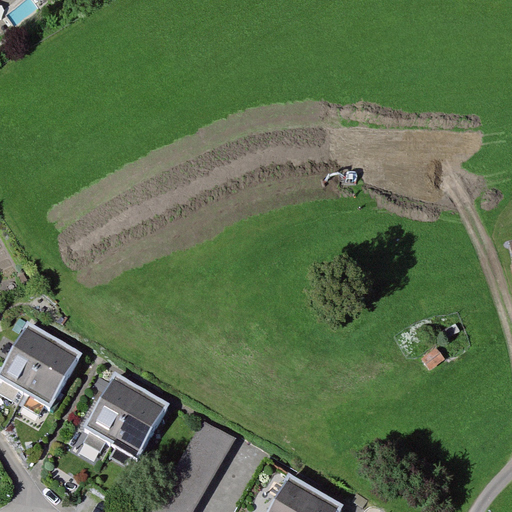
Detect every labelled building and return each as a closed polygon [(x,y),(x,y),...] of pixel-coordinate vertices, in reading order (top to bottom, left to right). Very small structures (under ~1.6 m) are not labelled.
[(94,365),(38,336),(11,387),(66,416),(94,365)] [(183,415),(128,386),(99,440),(154,469),(183,415)] [(194,511),(235,444),(206,427),(155,511),(194,511)] [(82,434),(74,451),(101,465),(109,447),(82,434)] [(343,511),(303,489),(289,511),(343,511)]
